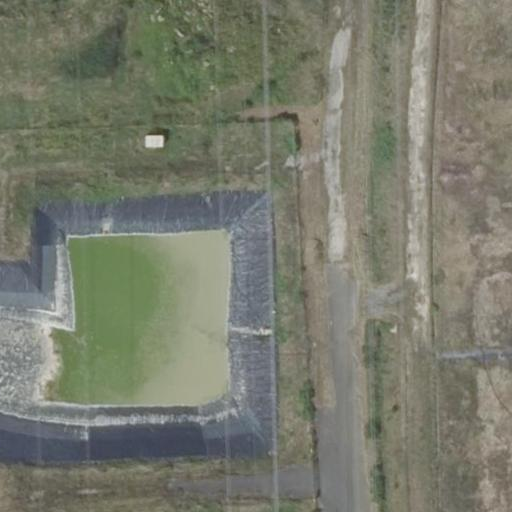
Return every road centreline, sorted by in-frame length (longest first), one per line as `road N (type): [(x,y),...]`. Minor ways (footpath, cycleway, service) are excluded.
road 1 (track): [(328,484),(307,169),(27,180),(10,199),(20,459),(41,495)]
road 2 (track): [(357,0),(343,130),(357,511)]
road 3 (track): [(429,511),(421,165),(435,0)]
road 4 (track): [(41,511),(41,495),(356,483)]
